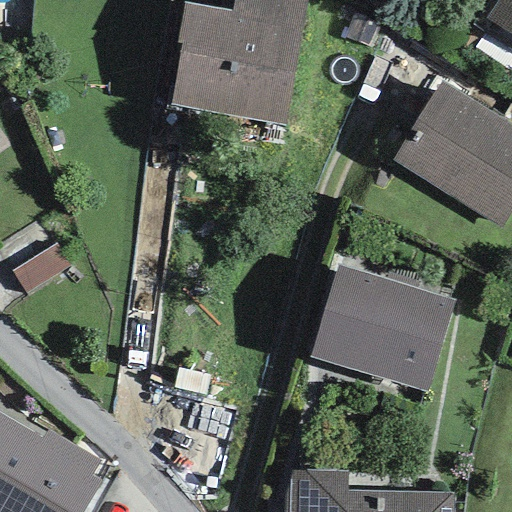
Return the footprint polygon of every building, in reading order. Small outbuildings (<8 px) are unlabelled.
[(306,0),(233,0),(231,11),(183,3),(176,43),(180,44),(170,106),(285,126),(306,0)] [(511,0),(498,0),(485,19),(511,37),(511,0)] [(511,127),(440,82),(391,160),(501,228),(511,210),(511,127)] [(453,300),(337,266),(309,358),(425,394),(453,300)] [(42,438),(0,413),(0,511),(82,511),(101,481),(91,476),(99,461),(46,431),(42,438)] [(347,473),(287,471),(287,474),(286,511),(452,511),(453,493),(347,491),(347,473)]
